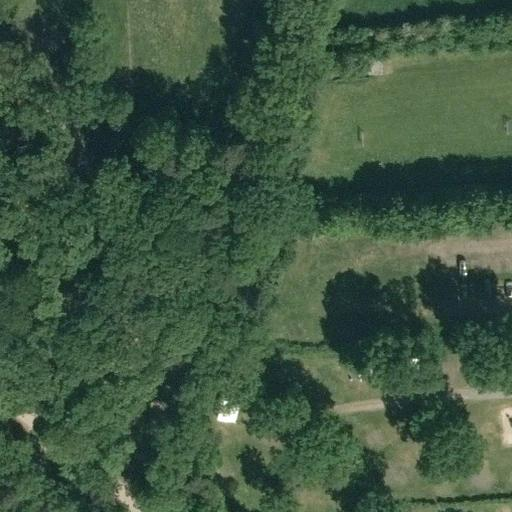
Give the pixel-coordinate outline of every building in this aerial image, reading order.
[(502,354),(487,354),(488,383),(503,382),(502,354)] [(439,357),(438,374),(453,375),(454,358),(439,357)] [(352,360),(352,377),(371,378),(371,361),(352,360)] [(399,362),(400,390),(420,389),(419,361),(399,362)] [(385,425),(372,433),(382,449),(395,441),(385,425)] [(362,442),(372,457),(381,450),(371,436),(362,442)] [(390,482),(401,492),(418,475),(407,464),(390,482)] [(355,482),(340,491),(351,510),(366,501),(355,482)]
